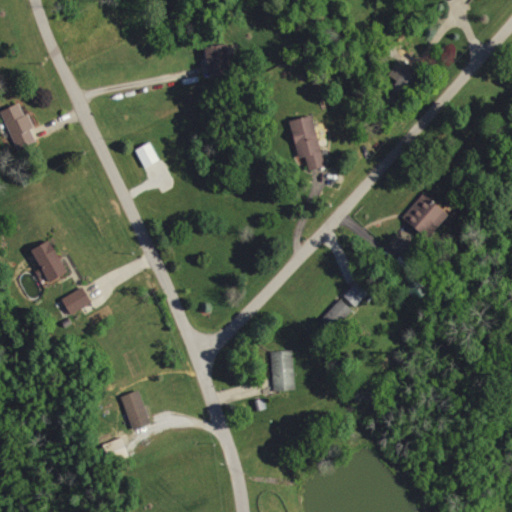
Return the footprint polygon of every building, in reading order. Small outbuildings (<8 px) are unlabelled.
[(211,76),(238,75),(236,44),(209,46),(211,76)] [(390,75),(397,80),(392,87),(405,97),(421,76),(400,61),(390,75)] [(5,111),(20,150),(39,143),(34,129),(38,128),(32,112),(28,114),(24,104),(5,111)] [(327,167),(319,116),(295,120),(301,159),(311,158),(312,170),(327,167)] [(407,217),(432,240),(455,215),(429,192),(407,217)] [(52,283),(71,275),(58,240),(38,248),(52,283)] [(346,297),(345,296),(325,318),(339,331),(375,293),(362,280),(346,297)] [(66,298),(74,313),(95,303),(88,288),(66,298)] [(154,424),(142,390),(124,396),(137,430),(154,424)]
